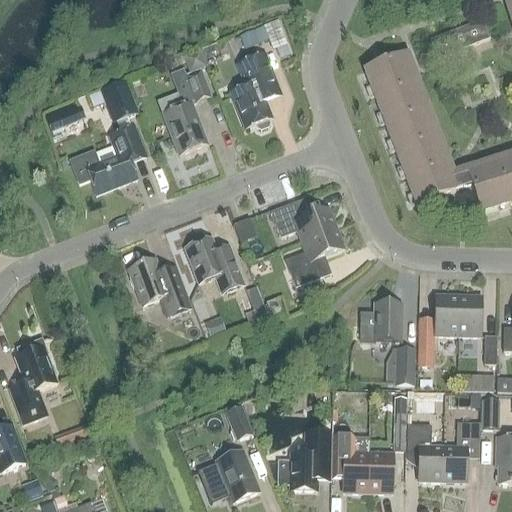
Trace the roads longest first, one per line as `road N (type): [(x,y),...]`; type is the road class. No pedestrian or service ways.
road 1 (residential): [(4,279),(346,145)]
road 2 (residential): [(511,261),(423,260),(397,251),(383,238),(346,145)]
road 3 (residential): [(346,145),(322,52),(344,0)]
